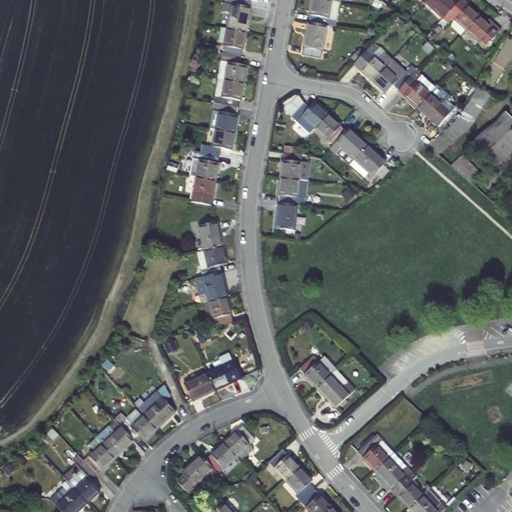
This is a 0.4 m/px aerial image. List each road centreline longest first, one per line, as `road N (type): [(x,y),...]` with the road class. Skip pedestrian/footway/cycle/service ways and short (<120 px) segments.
road 1 (residential): [(270,79),(250,192),(249,267),(284,393)]
road 2 (residential): [(511,341),(418,365),(319,455)]
road 3 (residential): [(284,393),(197,427),(144,472)]
road 4 (residential): [(270,79),(351,94),(400,137)]
